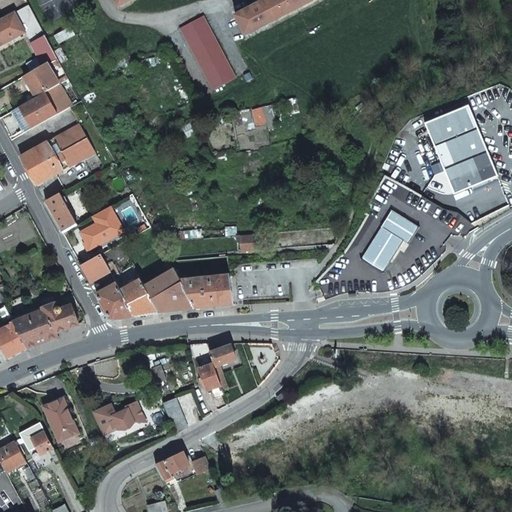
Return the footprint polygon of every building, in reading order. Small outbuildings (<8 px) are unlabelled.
[(266,0),(237,15),(247,35),(313,0),(266,0)] [(0,45),(25,33),(23,30),(36,22),(27,6),(0,20),(0,45)] [(181,28),(214,90),(237,78),(203,16),(181,28)] [(59,59),(46,36),(31,43),(39,58),(43,65),(48,62),(50,61),(51,63),(59,59)] [(43,65),(39,58),(27,65),(31,72),(43,65)] [(43,94),(61,83),(48,62),(43,65),(31,72),(23,76),(36,98),(43,94)] [(32,128),(73,105),(61,83),(43,94),(36,98),(20,107),(12,112),(24,133),(32,128)] [(454,193),(497,175),(468,106),(425,122),(454,193)] [(96,152),(81,124),(20,156),(36,185),(96,152)] [(129,197),(134,194),(131,188),(125,191),(129,197)] [(62,233),(77,225),(60,194),(45,202),(62,233)] [(408,243),(419,227),(391,209),(361,259),(382,272),(402,240),(408,243)] [(140,233),(152,226),(143,210),(131,218),(140,233)] [(264,250),(263,235),(262,235),(240,236),(241,252),(264,250)] [(155,257),(158,262),(167,257),(164,253),(155,257)] [(109,272),(101,255),(94,259),(81,267),(90,283),(109,272)] [(181,280),(175,269),(145,285),(159,312),(197,308),(181,280)] [(235,305),(230,275),(181,280),(197,308),(235,305)] [(159,312),(145,285),(141,279),(121,289),(116,283),(96,295),(109,318),(113,320),(159,312)] [(18,297),(7,280),(6,280),(2,282),(1,283),(13,300),(18,297)] [(54,296),(40,302),(44,310),(58,305),(54,296)] [(13,319),(12,318),(5,304),(0,307),(0,309),(6,323),(13,319)] [(61,311),(58,305),(44,310),(44,311),(56,332),(79,324),(73,308),(61,311)] [(15,323),(44,311),(42,306),(12,318),(13,319),(14,322),(15,323)] [(56,332),(44,311),(15,323),(15,324),(28,349),(59,336),(56,332)] [(0,343),(8,359),(28,349),(15,324),(0,332),(0,343)] [(209,352),(206,344),(191,345),(195,360),(211,357),(209,352)] [(236,359),(231,345),(209,352),(211,357),(214,364),(217,373),(221,372),(219,366),(236,359)] [(159,364),(151,367),(157,386),(163,384),(161,378),(163,377),(159,364)] [(217,373),(214,364),(200,369),(208,390),(211,389),(213,392),(218,390),(221,397),(225,395),(224,392),(223,390),(221,386),(218,376),(217,373)] [(226,384),(223,374),(218,376),(221,386),(226,384)] [(284,402),(290,396),(285,390),(277,396),(284,402)] [(290,396),(284,402),(283,403),(284,404),(292,399),(290,396)] [(79,431),(69,412),(62,397),(42,407),(59,441),(78,432),(79,431)] [(188,427),(177,398),(164,403),(176,432),(188,427)] [(111,404),(93,411),(101,430),(110,428),(116,426),(117,429),(123,430),(129,427),(133,422),(133,421),(142,417),(136,402),(125,406),(126,409),(115,414),(111,404)] [(56,454),(51,444),(39,422),(35,424),(39,431),(36,433),(38,436),(31,440),(40,455),(49,450),(52,456),(56,454)] [(110,428),(101,430),(103,435),(117,429),(116,426),(110,428)] [(16,469),(26,463),(13,440),(10,442),(12,445),(5,449),(16,469)] [(16,469),(5,449),(0,451),(0,460),(7,473),(16,469)] [(172,474),(190,464),(184,452),(156,465),(164,480),(173,475),(172,474)] [(198,474),(212,468),(206,455),(192,461),(198,474)] [(27,511),(7,473),(0,460),(0,511),(27,511)] [(228,499),(224,490),(223,487),(215,491),(221,503),(228,499)] [(167,511),(164,502),(147,507),(148,511),(167,511)]
